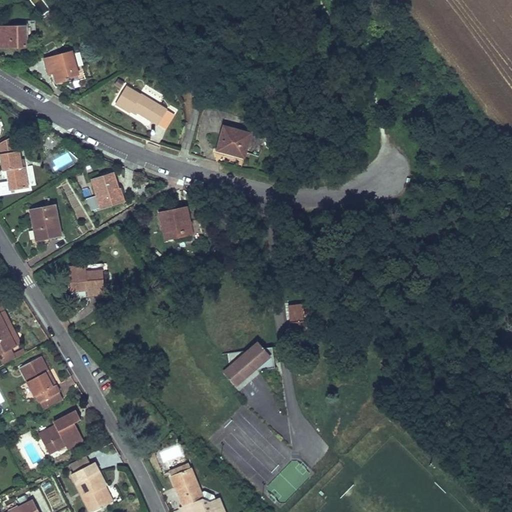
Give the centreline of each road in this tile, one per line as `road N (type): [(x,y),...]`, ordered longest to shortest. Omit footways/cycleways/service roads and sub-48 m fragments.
road 1 (residential): [(386,142),(386,174),(371,185),(290,199),(156,163),(0,81)]
road 2 (residential): [(158,511),(0,238)]
road 3 (unknown): [(262,191),(282,378)]
